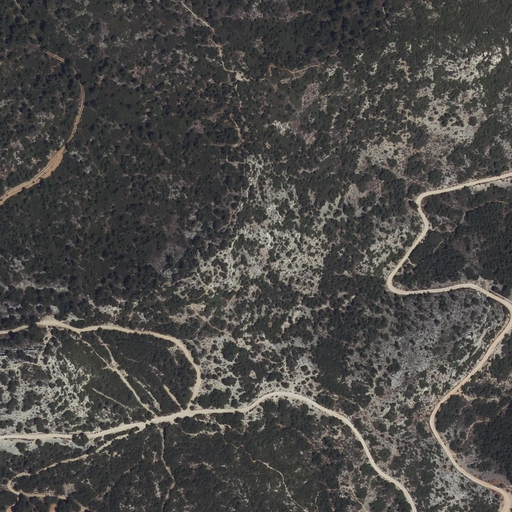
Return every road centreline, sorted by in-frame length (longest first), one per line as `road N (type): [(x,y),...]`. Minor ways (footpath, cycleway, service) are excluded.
road 1 (track): [(0,439),(90,437),(291,394),(337,415),(363,439),(414,511)]
road 2 (track): [(511,310),(478,287),(402,292),(389,279),(429,227),(423,195),(511,174)]
road 3 (track): [(186,412),(197,365),(167,335),(45,322),(0,329)]
road 4 (track): [(0,197),(46,168),(73,131),(82,101),(78,73),(43,49),(18,0)]
road 5 (track): [(505,511),(502,493),(468,476),(431,420),(511,319)]
road 6 (track): [(143,423),(90,454),(10,481),(13,491),(68,496),(97,511)]
